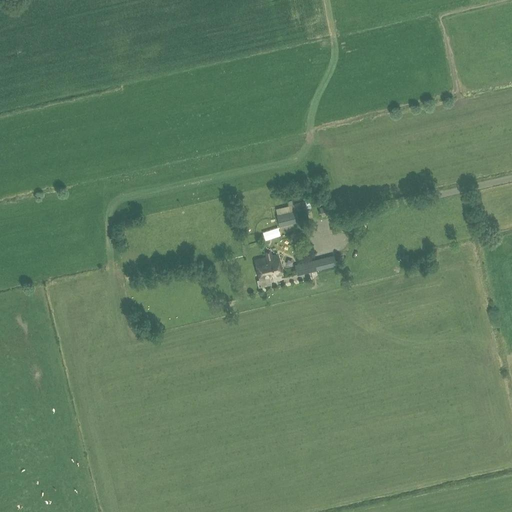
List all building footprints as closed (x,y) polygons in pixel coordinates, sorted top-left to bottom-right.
[(294,203),(296,210),(298,219),(308,217),(304,201),(294,203)] [(319,208),(321,216),(330,214),(328,206),(319,208)] [(298,219),(296,210),(276,214),(279,226),(298,222),(298,219)] [(299,246),(302,240),(294,235),(291,241),(299,246)] [(258,286),(271,283),(270,278),(282,275),(277,254),(272,255),(265,257),(255,259),(260,279),(257,280),(258,286)] [(297,275),(336,265),(334,256),(295,264),(297,275)]
